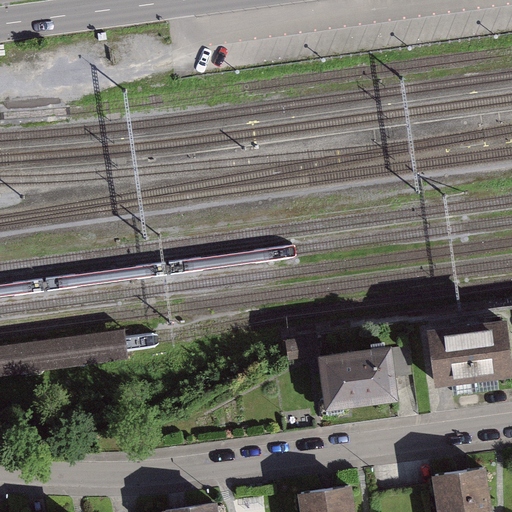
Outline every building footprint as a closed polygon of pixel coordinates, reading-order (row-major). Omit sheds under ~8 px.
[(505,377),(496,319),(423,331),(432,389),(505,377)] [(0,372),(129,357),(128,343),(125,324),(0,340),(0,372)] [(396,401),(390,349),(320,358),(326,410),(396,401)] [(487,511),(482,469),(434,476),(438,511),(487,511)] [(353,511),(348,484),(294,494),(297,511),(353,511)] [(218,511),(217,503),(175,511),(218,511)]
